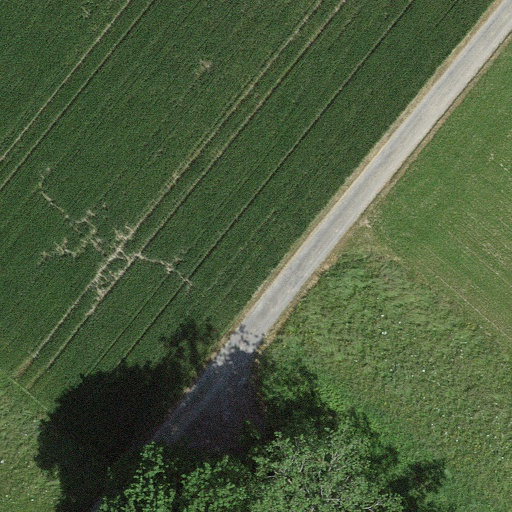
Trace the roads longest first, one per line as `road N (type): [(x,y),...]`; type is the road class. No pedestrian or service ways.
road 1 (track): [(91,511),(509,0)]
road 2 (track): [(337,511),(190,390)]
